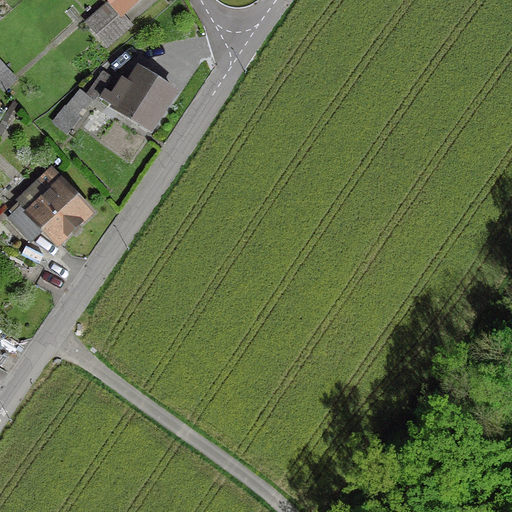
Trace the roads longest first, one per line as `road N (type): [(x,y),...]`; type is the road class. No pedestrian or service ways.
road 1 (residential): [(275,0),(0,407)]
road 2 (track): [(49,334),(284,511)]
